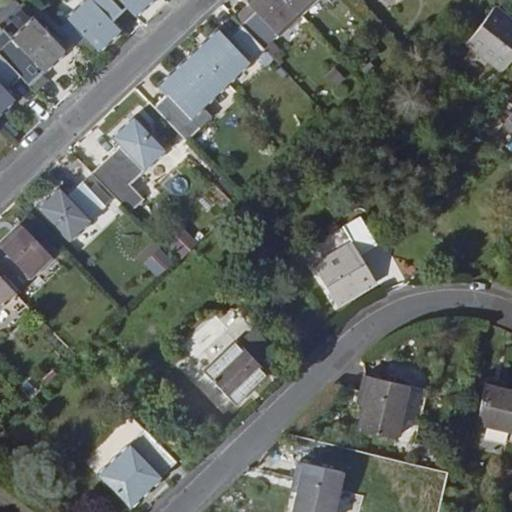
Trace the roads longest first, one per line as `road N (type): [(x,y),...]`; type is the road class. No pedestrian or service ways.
road 1 (residential): [(511,310),(456,299),(407,306),(372,327),(183,511)]
road 2 (residential): [(204,0),(0,195)]
